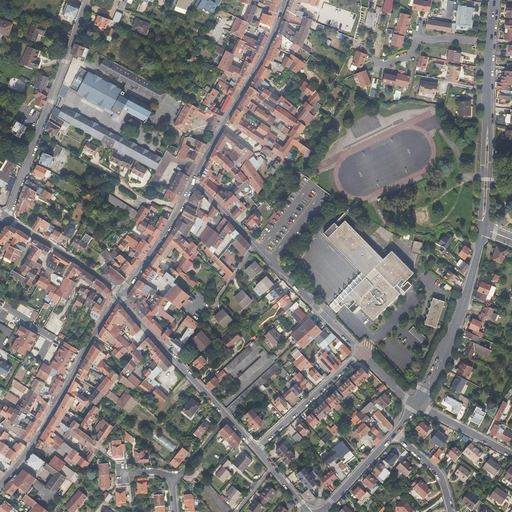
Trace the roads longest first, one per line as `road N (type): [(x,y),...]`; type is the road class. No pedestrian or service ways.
road 1 (residential): [(6,216),(87,0)]
road 2 (tertiary): [(483,227),(494,0)]
road 3 (residential): [(0,483),(119,294)]
road 4 (residential): [(193,182),(286,0)]
road 5 (tertiary): [(416,403),(456,323),(483,227)]
road 6 (residential): [(227,416),(119,294)]
road 7 (residential): [(258,251),(360,352)]
road 8 (residential): [(256,448),(360,352)]
road 9 (residential): [(6,216),(119,294)]
road 10 (residential): [(119,294),(193,182)]
